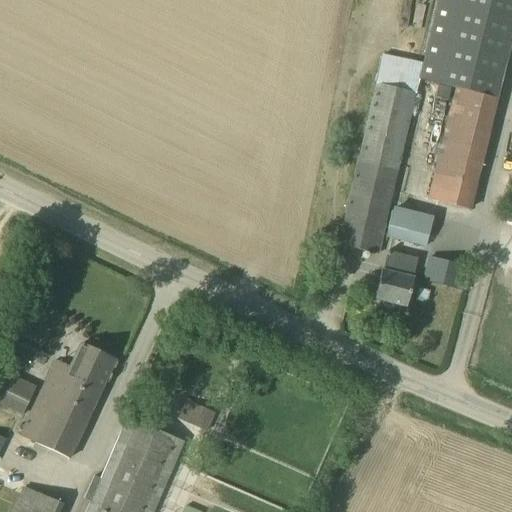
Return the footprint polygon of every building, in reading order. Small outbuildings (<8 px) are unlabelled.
[(511,41),(511,0),(438,0),(418,79),(455,88),(454,89),(497,100),(511,41)] [(417,95),(377,86),(339,246),(379,256),(417,95)] [(497,100),(454,89),(427,199),(470,209),(497,100)] [(479,229),(437,219),(423,281),(466,291),(479,229)] [(419,261),(387,253),(376,300),(407,308),(419,261)] [(114,361),(80,346),(70,367),(55,360),(21,437),(70,459),(114,361)] [(35,387),(0,370),(0,405),(22,415),(35,387)] [(214,413),(196,405),(188,423),(206,431),(214,413)] [(152,511),(183,442),(128,418),(102,479),(95,476),(84,499),(92,503),(88,511),(152,511)] [(60,511),(64,504),(24,487),(12,511),(60,511)]
